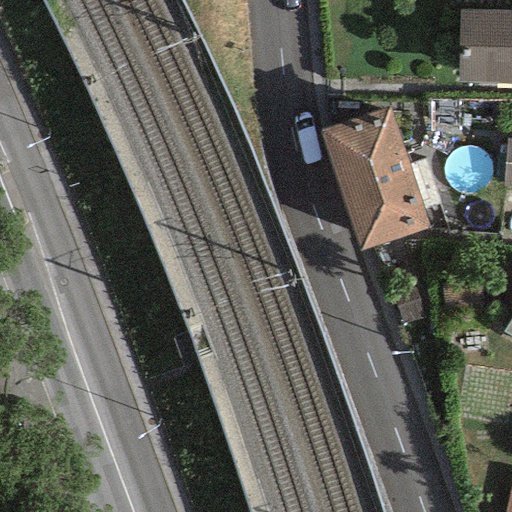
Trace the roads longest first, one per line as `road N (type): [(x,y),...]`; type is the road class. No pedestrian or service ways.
road 1 (secondary): [(420,511),(290,140),(268,0)]
road 2 (primary): [(133,511),(0,166)]
